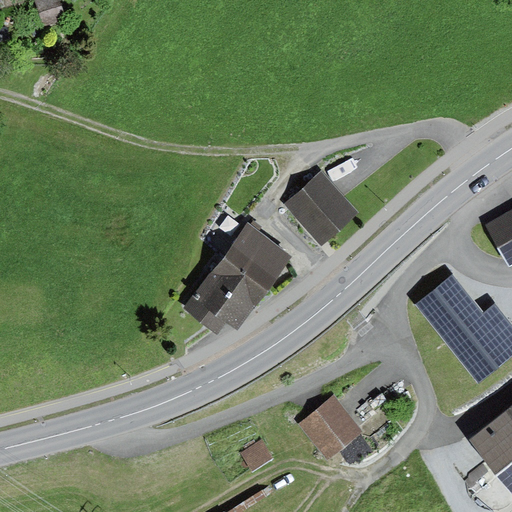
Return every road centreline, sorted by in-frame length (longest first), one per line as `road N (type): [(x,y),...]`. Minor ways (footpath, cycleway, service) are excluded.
road 1 (secondary): [(511,149),(483,166),(285,344),(183,398),(0,452)]
road 2 (track): [(284,150),(144,143),(0,95)]
road 3 (track): [(201,511),(280,466),(363,481)]
